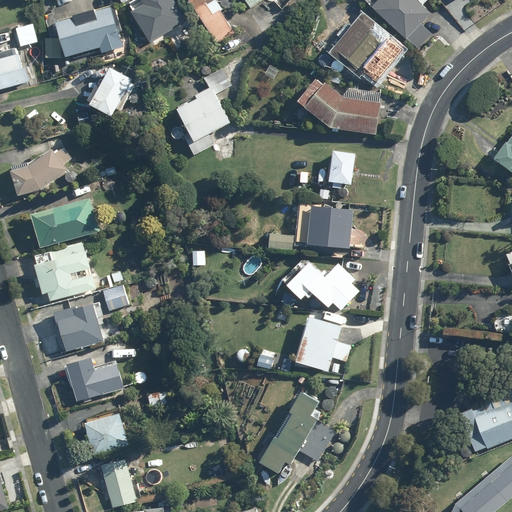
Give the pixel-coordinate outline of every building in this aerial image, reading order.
[(152,40),(188,18),(177,0),(146,0),(147,1),(134,9),(152,40)] [(192,0),(218,43),(236,32),(222,9),(225,8),(219,0),(192,0)] [(369,0),(409,37),(433,11),(425,3),(427,0),(369,0)] [(493,16),(484,0),(479,0),(474,3),(484,21),(493,16)] [(484,0),(493,16),(502,12),(495,0),(484,0)] [(104,51),(122,46),(123,39),(114,3),(58,19),(68,54),(102,45),(104,51)] [(365,10),(333,50),(363,75),(379,55),(394,66),(410,47),(365,10)] [(40,41),(35,22),(18,27),(22,45),(25,44),(26,50),(39,47),(38,41),(40,41)] [(179,32),(181,36),(185,38),(188,36),(190,33),(189,29),(185,27),(181,28),(179,32)] [(48,36),(48,56),(62,55),(62,36),(48,36)] [(19,51),(18,45),(0,49),(0,87),(32,79),(29,71),(32,71),(30,65),(26,66),(21,51),(19,51)] [(110,53),(111,56),(113,57),(117,57),(119,53),(118,50),(115,48),(111,49),(110,53)] [(201,58),(208,53),(205,48),(197,52),(201,58)] [(282,71),(272,63),(266,72),(276,79),(282,71)] [(113,64),(92,102),(115,114),(119,106),(123,108),(137,83),(132,80),(135,76),(113,64)] [(199,94),(180,104),(193,131),(186,135),(196,154),(197,153),(200,159),(207,155),(204,149),(216,143),(210,131),(233,120),(219,92),(233,84),(224,67),(206,76),(211,86),(198,93),(199,94)] [(384,91),(351,86),(345,93),(328,80),(326,82),(319,76),(301,98),(333,124),(378,132),(384,91)] [(497,157),(511,167),(511,137),(510,140),(497,157)] [(13,168),(20,193),(41,188),(70,167),(66,162),(73,157),(65,146),(58,151),(55,146),(45,154),(43,151),(33,158),(35,161),(32,163),(30,159),(14,164),(15,167),(13,168)] [(357,152),(335,148),(331,179),(352,182),(357,152)] [(98,173),(100,180),(109,177),(107,170),(98,173)] [(128,188),(128,175),(117,174),(116,187),(128,188)] [(100,181),(86,187),(89,195),(103,189),(100,181)] [(43,245),(102,229),(93,196),(34,212),(43,245)] [(315,203),(311,242),(351,246),(356,207),(315,203)] [(121,212),(125,224),(133,222),(129,209),(121,212)] [(271,245),(305,250),(307,235),(273,231),(271,245)] [(52,299),(98,286),(94,273),(74,278),(72,272),(93,266),(88,250),(86,250),(84,241),(37,254),(39,262),(37,262),(45,292),(50,290),(52,299)] [(313,260),(291,283),(305,296),(309,292),(312,296),(316,291),(331,305),(335,300),(343,308),(361,290),(353,282),(357,278),(340,261),(328,274),(313,260)] [(113,272),(116,281),(125,278),(121,270),(113,272)] [(105,289),(111,309),(131,304),(126,283),(105,289)] [(69,349),(106,338),(95,301),(79,305),(79,304),(58,309),(69,349)] [(313,314),(298,359),(331,369),(335,357),(348,361),(353,345),(340,341),(346,325),(313,314)] [(136,336),(107,344),(109,351),(138,344),(136,336)] [(235,353),(235,355),(235,356),(235,358),(236,359),(237,360),(238,362),(239,363),(240,363),(242,364),(243,364),(245,364),(246,363),(248,363),(249,362),(250,361),(251,360),(252,358),(252,357),(252,355),(252,354),(252,352),(251,351),(251,350),(250,349),(248,348),(247,347),(245,346),(244,346),(242,346),(241,347),(239,347),(238,348),(237,349),(236,350),(235,352),(235,353)] [(80,399),(127,386),(120,361),(98,368),(95,356),(70,363),(80,399)] [(305,389),(263,459),(282,470),(289,459),(294,462),(301,449),(320,460),(337,430),(319,419),(320,417),(314,413),(322,399),(305,389)] [(150,393),(152,405),(170,402),(168,390),(150,393)] [(482,450),(511,438),(511,402),(496,409),(495,406),(477,413),(482,427),(474,430),(482,450)] [(96,453),(131,443),(129,437),(131,436),(130,432),(128,432),(120,404),(106,408),(108,415),(86,422),(87,425),(85,426),(86,431),(89,430),(96,453)] [(104,463),(114,506),(139,500),(129,457),(104,463)] [(511,464),(461,509),(464,511),(493,511),(511,496),(511,464)] [(0,510),(13,507),(3,469),(0,469),(0,510)] [(237,479),(224,483),(228,494),(241,490),(237,479)]
